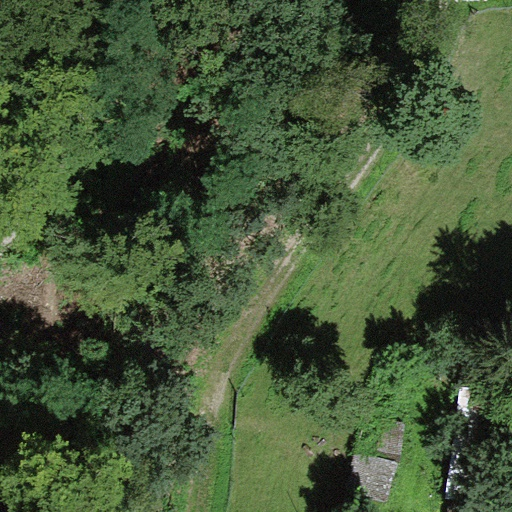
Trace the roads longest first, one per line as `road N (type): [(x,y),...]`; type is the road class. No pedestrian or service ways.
road 1 (track): [(190,511),(184,437),(227,330),(433,55),(442,0)]
road 2 (track): [(0,227),(37,194),(85,92),(70,0)]
